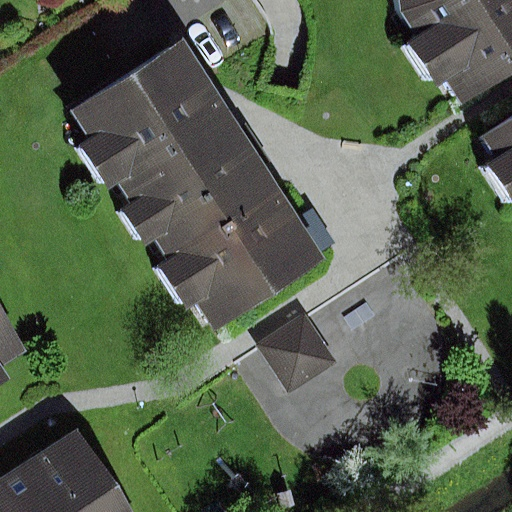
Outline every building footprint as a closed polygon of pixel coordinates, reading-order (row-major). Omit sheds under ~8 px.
[(428,77),(445,103),(511,58),(511,0),(378,0),(380,14),(398,39),(387,46),(414,86),(428,77)] [(187,38),(77,108),(95,137),(86,144),(112,184),(124,176),(143,206),(132,212),(150,240),(162,232),(182,263),(169,271),(191,305),(206,296),(225,326),(328,261),(187,38)] [(511,113),(467,143),(511,209),(511,113)] [(255,344),(293,391),(338,354),(301,307),(255,344)] [(0,390),(12,382),(5,371),(26,357),(0,319),(0,390)] [(132,511),(80,432),(0,484),(0,511),(132,511)]
